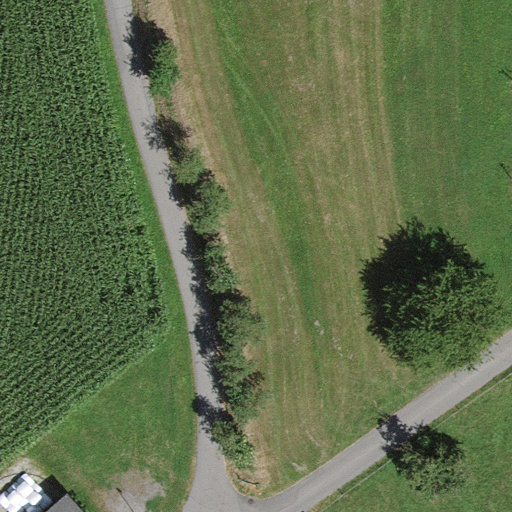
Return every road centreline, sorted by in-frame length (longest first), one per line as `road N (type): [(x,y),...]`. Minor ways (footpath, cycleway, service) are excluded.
road 1 (track): [(212,511),(213,364),(128,49),(122,0)]
road 2 (residential): [(272,511),(511,350)]
